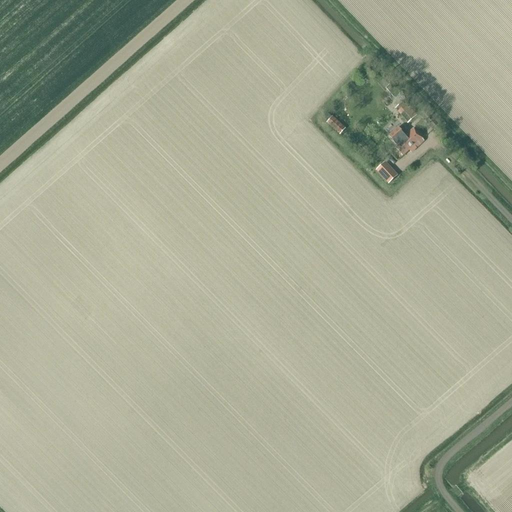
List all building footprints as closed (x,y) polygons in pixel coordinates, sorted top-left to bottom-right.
[(396,101),(400,98),(389,86),(385,89),(396,101)] [(397,111),(407,123),(415,116),(408,108),(408,109),(404,105),(397,111)] [(341,123),(334,117),(328,123),(335,130),(341,123)] [(395,147),(403,156),(409,151),(411,153),(424,141),(413,129),(398,143),(399,144),(395,147)] [(370,154),(363,161),(367,165),(374,158),(370,154)] [(380,176),(388,169),(384,164),(376,171),(380,176)]
